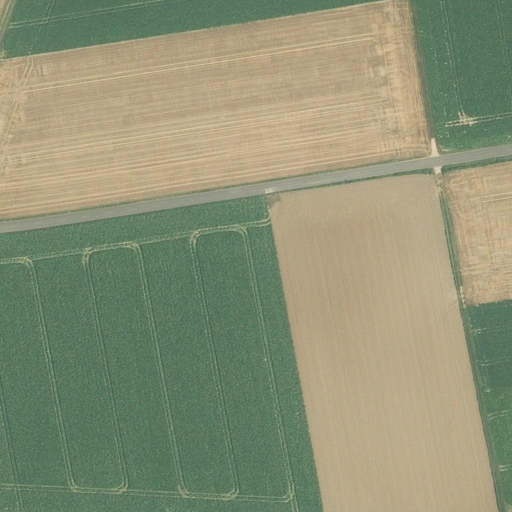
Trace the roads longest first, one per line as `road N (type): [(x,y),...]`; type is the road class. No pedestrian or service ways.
road 1 (track): [(505,511),(411,0)]
road 2 (tertiary): [(0,228),(511,151)]
